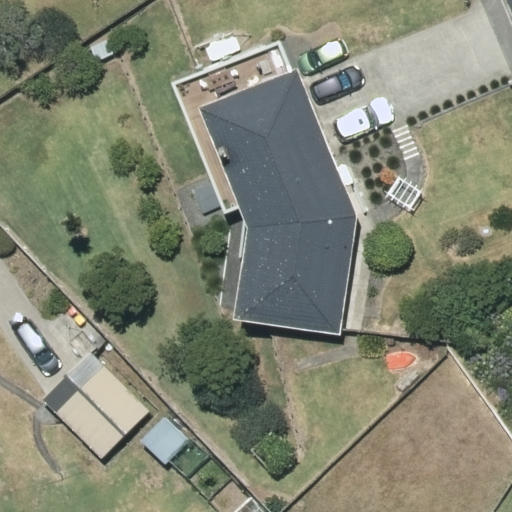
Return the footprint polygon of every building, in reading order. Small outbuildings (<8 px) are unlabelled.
[(214,108),(261,226),(247,321),(350,337),(368,216),(356,187),(365,183),(357,164),(349,166),(313,69),(214,108)] [(164,114),(175,141),(191,134),(181,108),(164,114)] [(388,332),(388,355),(404,355),(404,332),(388,332)] [(48,397),(107,458),(156,411),(96,350),(48,397)] [(172,404),(143,432),(220,511),(272,511),(275,510),(172,404)]
